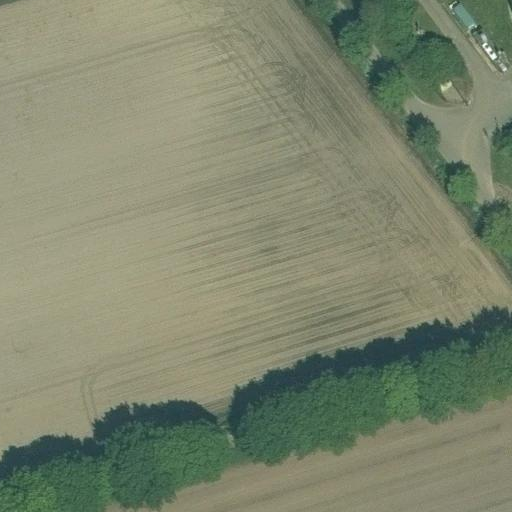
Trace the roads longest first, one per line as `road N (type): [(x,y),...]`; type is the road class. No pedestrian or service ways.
road 1 (unclassified): [(0,504),(511,352)]
road 2 (unclassified): [(320,0),(511,249)]
